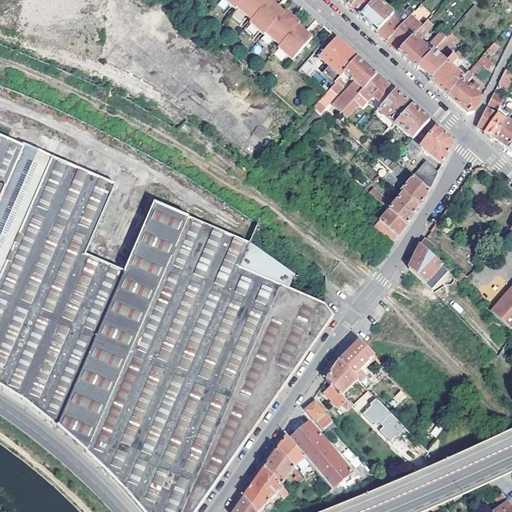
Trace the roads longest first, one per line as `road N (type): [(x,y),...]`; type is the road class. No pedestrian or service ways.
road 1 (residential): [(211,511),(440,197),(471,140)]
road 2 (unknown): [(0,46),(255,176),(326,219),(386,273)]
road 3 (residential): [(467,136),(314,0)]
road 4 (tertiary): [(0,406),(122,511)]
road 5 (secondary): [(511,459),(394,511)]
